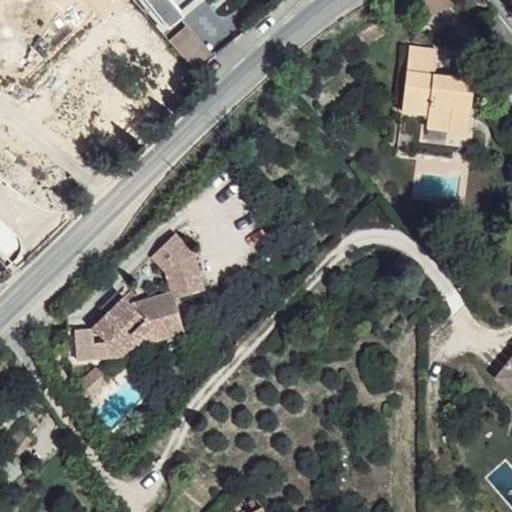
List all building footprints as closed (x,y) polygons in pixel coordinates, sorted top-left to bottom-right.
[(144,0),(151,8),(161,0),(144,0)] [(450,0),(413,0),(414,5),(421,20),(453,5),(450,0)] [(389,16),(361,32),(367,41),(394,24),(389,16)] [(194,68),(213,50),(186,22),(168,40),(194,68)] [(361,32),(356,35),(363,44),(367,41),(361,32)] [(409,46),(401,111),(427,115),(426,128),(449,130),(450,118),(469,120),(474,80),(435,74),(437,50),(409,46)] [(450,118),(449,130),(467,133),(469,120),(450,118)] [(170,236),(149,257),(164,272),(190,255),(170,236)] [(190,255),(164,272),(170,293),(172,299),(201,290),(190,255)] [(92,328),(120,356),(145,331),(154,340),(183,331),(172,299),(170,293),(143,302),(135,308),(123,297),(92,328)] [(94,344),(92,328),(74,332),(80,362),(120,356),(105,342),(94,344)] [(0,374),(12,364),(1,353),(0,354),(0,374)] [(511,356),(497,376),(511,388),(511,356)] [(98,367),(81,384),(86,389),(80,395),(87,402),(111,379),(98,367)] [(8,448),(18,455),(32,436),(20,424),(8,448)] [(0,455),(0,472),(18,455),(8,448),(0,455)] [(18,455),(0,472),(0,479),(6,484),(27,466),(18,455)]
